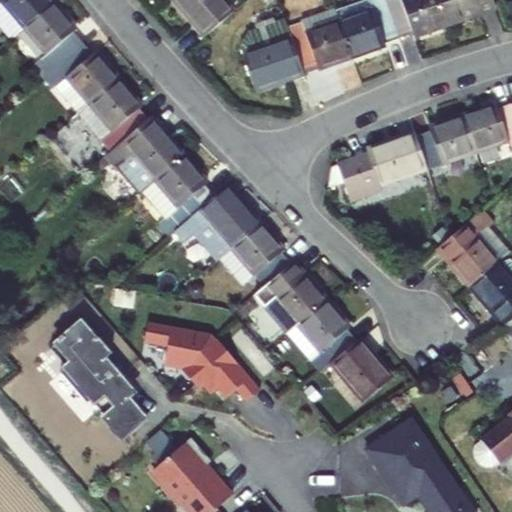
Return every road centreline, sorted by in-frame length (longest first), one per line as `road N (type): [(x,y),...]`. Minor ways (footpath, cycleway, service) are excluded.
road 1 (residential): [(253,162),(405,94),(511,60)]
road 2 (residential): [(253,162),(415,321)]
road 3 (residential): [(109,0),(253,162)]
